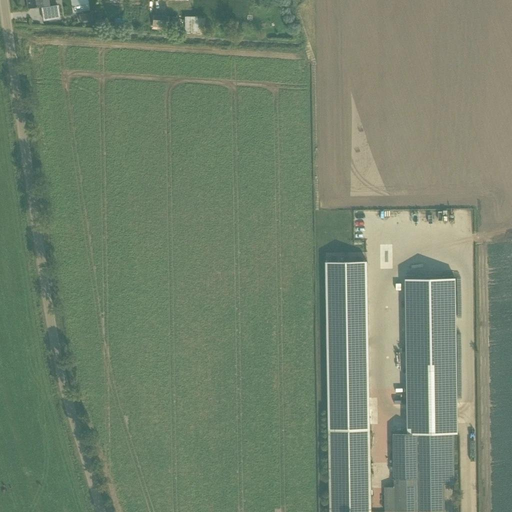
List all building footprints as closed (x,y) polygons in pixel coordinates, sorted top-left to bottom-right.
[(26,0),(28,8),(35,7),(35,8),(36,8),(36,7),(49,5),(47,0),(26,0)] [(137,15),(137,0),(128,0),(128,15),(137,15)] [(58,6),(41,8),(43,21),(60,19),(58,6)] [(112,15),(113,8),(105,7),(104,15),(112,15)] [(160,16),(160,28),(167,29),(168,16),(160,16)] [(185,16),(185,33),(198,33),(198,16),(185,16)] [(326,263),(326,283),(368,283),(367,263),(326,263)] [(458,277),(408,277),(408,332),(418,331),(418,327),(425,327),(425,322),(433,322),(458,322),(458,277)] [(457,434),(457,363),(406,363),(407,434),(407,435),(454,434),(457,434)] [(327,428),(328,511),(370,511),(369,428),(327,428)] [(455,451),(454,434),(407,435),(407,434),(394,434),(395,461),(395,486),(385,486),(385,511),(395,511),(398,511),(410,511),(419,511),(445,511),(445,483),(455,483),(455,451)]
